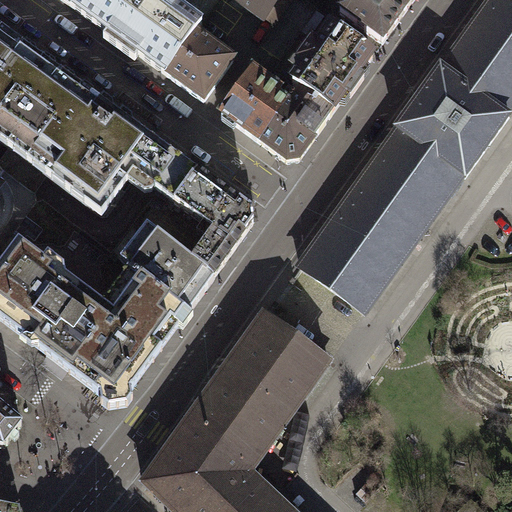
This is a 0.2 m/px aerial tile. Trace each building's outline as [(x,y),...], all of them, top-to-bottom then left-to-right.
[(57,0),(90,23),(105,35),(130,0),(57,0)] [(229,0),(235,4),(263,24),(280,0),(229,0)] [(399,132),(300,269),(365,315),(463,179),(465,180),(510,118),(508,116),(511,110),(511,0),(493,0),(443,70),(441,68),(419,99),(396,130),(399,132)] [(415,0),(348,0),(340,13),(384,44),(402,18),(415,0)] [(177,25),(155,10),(126,50),(200,103),(229,63),(211,50),(177,25)] [(360,76),(375,55),(329,23),(288,81),(290,83),(334,113),(360,76)] [(0,75),(21,47),(0,32),(0,75)] [(171,205),(194,173),(130,127),(21,47),(0,75),(0,149),(98,221),(125,183),(145,198),(153,193),(171,205)] [(281,96),(285,90),(277,85),(253,68),(218,117),(259,146),(289,103),(281,96)] [(299,164),(334,113),(290,83),(285,90),(281,96),(289,103),(259,146),(286,166),(299,164)] [(245,211),(194,173),(171,205),(185,215),(209,233),(198,251),(189,263),(152,236),(144,229),(120,262),(128,268),(99,306),(15,243),(0,263),(0,324),(113,411),(220,266),(247,222),(245,211)] [(289,511),(250,475),(326,368),(327,369),(330,365),(326,362),(325,363),(296,342),(267,321),(268,320),(264,317),(261,321),(262,322),(147,481),(146,481),(143,485),(147,488),(148,487),(174,511),(289,511)] [(0,449),(3,451),(5,449),(5,450),(11,442),(15,445),(21,438),(16,435),(22,427),(22,426),(23,425),(0,406),(0,449)] [(483,511),(471,500),(459,511),(483,511)]
